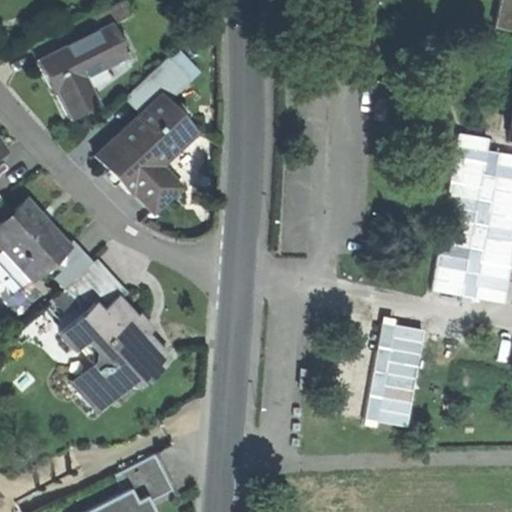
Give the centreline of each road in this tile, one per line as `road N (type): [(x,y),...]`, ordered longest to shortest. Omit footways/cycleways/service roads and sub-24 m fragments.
road 1 (residential): [(0,90),(91,194),(129,224),(167,241),(239,249)]
road 2 (residential): [(239,249),(219,511)]
road 3 (residential): [(241,0),(239,249)]
